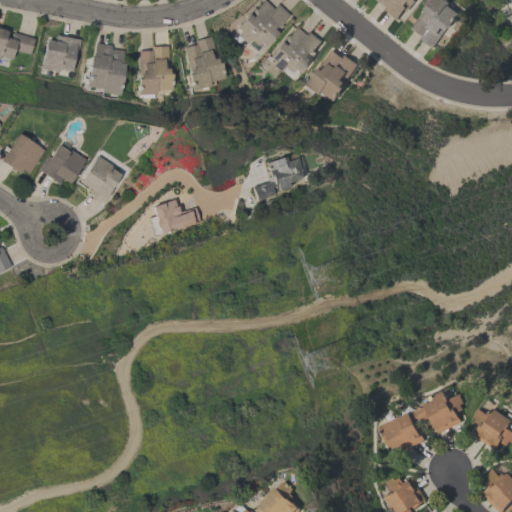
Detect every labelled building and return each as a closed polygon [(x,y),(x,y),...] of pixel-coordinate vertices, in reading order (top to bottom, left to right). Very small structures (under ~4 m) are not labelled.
[(377,0),(414,0),(406,11),(404,9),(396,19),(383,9),(385,6),(377,0)] [(460,14),(450,26),(448,24),(431,47),(419,38),(421,35),(410,27),(426,5),(424,3),(426,0),(447,0),(449,1),(447,4),(460,14)] [(231,31),(239,22),(238,21),(250,8),(253,10),(261,1),(271,10),(275,4),(287,16),(279,25),(280,27),(273,34),(274,35),(262,48),(260,46),(259,47),(256,44),(254,47),(247,40),(243,45),(234,37),(236,35),(231,31)] [(321,42),(310,54),(308,53),(305,57),(309,61),(297,74),(296,73),(294,75),(291,72),(289,74),(283,68),(278,73),(269,65),(271,62),(266,58),(273,50),(272,49),(284,35),(286,37),(294,28),(304,36),(308,31),(321,42)] [(0,30),(5,32),(3,38),(9,40),(11,33),(33,39),(28,54),(12,50),(9,60),(0,57),(0,30)] [(70,72),(58,70),(57,71),(39,68),(44,41),(52,43),(54,36),(79,40),(76,57),(72,56),(70,72)] [(191,92),(186,77),(188,77),(187,72),(188,71),(181,49),(194,44),(193,41),(207,37),(212,53),(208,54),(210,60),(214,59),(216,65),(218,64),(223,78),(208,83),(209,86),(191,92)] [(122,50),(120,64),(123,65),(119,95),(100,93),(100,89),(85,87),(89,57),(92,57),(93,43),(110,45),(109,49),(122,50)] [(136,94),(136,81),(138,81),(137,51),(149,51),(149,47),(166,47),(167,76),(170,75),(170,90),(155,91),(155,94),(136,94)] [(332,101),(320,92),(317,95),(303,84),(312,72),(313,73),(316,70),(315,69),(330,50),(341,58),(343,55),(355,64),(341,83),(343,84),(340,88),(341,89),(332,101)] [(41,151),(27,174),(20,170),(17,175),(0,163),(0,161),(16,135),(41,151)] [(84,161),(67,185),(60,180),(57,185),(36,170),(46,156),(49,158),(56,146),(66,153),(68,150),(84,161)] [(119,175),(112,187),(113,187),(103,202),(87,192),(89,190),(78,184),(95,156),(110,165),(108,168),(119,175)] [(263,165),(282,159),(284,164),(293,161),(296,172),(300,171),(302,178),(299,179),(299,181),(286,185),(287,189),(276,193),(276,192),(271,193),(271,196),(254,201),(250,188),(265,183),(264,179),(267,178),(263,165)] [(197,222),(191,224),(192,225),(170,233),(170,232),(158,236),(158,234),(151,237),(145,220),(152,218),(149,210),(160,206),(160,205),(170,201),(173,209),(175,208),(176,213),(181,211),(182,212),(192,208),(197,222)] [(0,248),(10,267),(0,272),(0,248)] [(377,425),(398,415),(398,416),(408,411),(409,412),(416,409),(416,407),(424,403),(423,403),(435,397),(434,395),(445,389),(449,397),(459,392),(464,401),(461,403),(463,407),(457,410),(460,416),(459,416),(461,420),(438,432),(430,416),(423,419),(421,417),(413,420),(420,434),(421,434),(423,439),(393,454),(389,445),(387,446),(377,425)] [(507,444),(501,440),(495,449),(473,434),(478,426),(472,422),(475,417),(473,416),(479,407),(488,413),(493,406),(511,418),(511,420),(508,426),(511,428),(511,441),(510,440),(507,444)] [(492,467),(500,475),(506,469),(511,475),(511,511),(511,499),(499,511),(481,493),(487,486),(482,482),(487,477),(484,474),(492,467)] [(394,511),(391,506),(390,507),(383,496),(390,492),(383,481),(391,476),(393,479),(398,476),(401,481),(399,483),(410,476),(425,499),(412,507),(411,506),(408,508),(410,511),(394,511)] [(300,508),(295,511),(251,511),(260,503),(257,501),(276,483),(277,485),(285,478),(293,487),(292,488),(292,489),(290,491),(294,494),(290,497),(293,500),(294,499),(299,505),(298,506),(300,508)] [(224,511),(227,509),(228,510),(236,502),(246,511),(224,511)]
